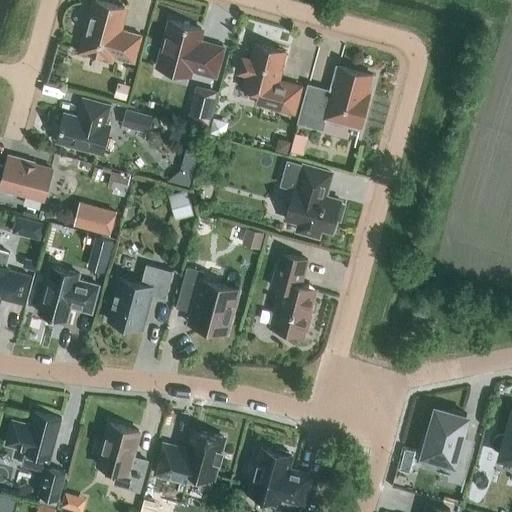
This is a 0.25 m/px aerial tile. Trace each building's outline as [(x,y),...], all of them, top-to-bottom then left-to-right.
[(119,29),(125,7),(98,0),(95,0),(91,15),(89,14),(85,29),(87,30),(82,50),(111,58),(112,56),(135,62),(142,35),(119,29)] [(216,76),(224,47),(198,40),(202,28),(171,20),(159,66),(189,74),(190,69),(216,76)] [(278,79),(285,51),(255,43),(251,59),(243,57),(239,71),(246,73),(242,87),(259,92),(257,102),(294,112),(302,86),(278,79)] [(369,92),(373,74),(339,65),(332,90),(309,84),(299,121),(323,128),(326,117),(360,127),(370,92),(369,92)] [(203,83),(191,115),(213,123),(224,91),(203,83)] [(106,123),(111,104),(83,97),(78,115),(65,112),(57,141),(102,153),(110,124),(106,123)] [(148,132),(152,115),(126,108),(121,125),(148,132)] [(230,121),(215,117),(210,134),(226,138),(230,121)] [(308,153),(314,132),(301,129),(298,140),(284,136),(281,146),(308,153)] [(198,152),(186,149),(180,168),(167,179),(190,185),(198,152)] [(53,168),(27,161),(27,159),(9,154),(6,165),(0,163),(0,190),(1,187),(44,199),(53,168)] [(341,219),(345,203),(340,202),(341,200),(325,195),(331,172),(288,160),(281,184),(294,188),(286,218),(300,222),(298,229),(318,235),(320,228),(332,231),(336,218),(341,219)] [(112,171),(108,185),(126,190),(130,175),(112,171)] [(194,214),(188,189),(169,194),(175,219),(194,214)] [(77,202),(72,223),(83,226),(104,231),(112,233),(117,212),(77,202)] [(260,249),(264,232),(247,228),(242,244),(260,249)] [(101,236),(93,260),(108,265),(116,241),(101,236)] [(31,275),(8,269),(9,266),(6,266),(10,252),(0,249),(0,298),(1,296),(23,302),(31,275)] [(308,330),(312,314),(310,314),(316,288),(301,284),(308,259),(281,252),(272,285),(279,287),(274,305),(277,306),(271,326),(304,334),(305,329),(308,330)] [(172,270),(146,263),(141,282),(119,276),(108,319),(143,328),(143,327),(141,326),(150,294),(166,298),(174,269),(172,270)] [(92,311),(99,284),(78,279),(80,273),(51,265),(39,311),(67,319),(71,306),(92,311)] [(227,332),(239,288),(202,278),(204,270),(187,266),(176,306),(192,310),(189,322),(227,332)] [(424,431),(418,451),(426,454),(423,465),(441,470),(450,473),(448,479),(462,483),(472,448),(457,443),(466,414),(448,409),(447,412),(436,409),(429,432),(424,431)] [(51,457),(62,417),(34,410),(31,423),(11,417),(3,444),(51,457)] [(511,456),(511,418),(508,434),(503,433),(498,433),(495,435),(493,439),(493,444),(495,448),(499,450),(503,451),(502,454),(511,456)] [(140,490),(148,460),(132,455),(139,430),(110,422),(99,465),(118,470),(115,483),(140,490)] [(165,443),(157,472),(186,480),(210,486),(212,477),(213,477),(218,460),(220,460),(223,450),(221,450),(224,437),(201,430),(196,429),(194,428),(193,430),(190,440),(188,450),(165,443)] [(277,451),(261,447),(249,491),(280,500),(281,497),(303,503),(311,475),(288,468),(292,455),(289,454),(289,452),(278,449),(277,451)] [(48,467),(51,457),(25,450),(21,464),(43,470),(37,495),(58,500),(66,471),(48,467)] [(61,505),(83,511),(87,497),(65,491),(61,505)] [(449,511),(450,509),(427,503),(424,511),(449,511)]
